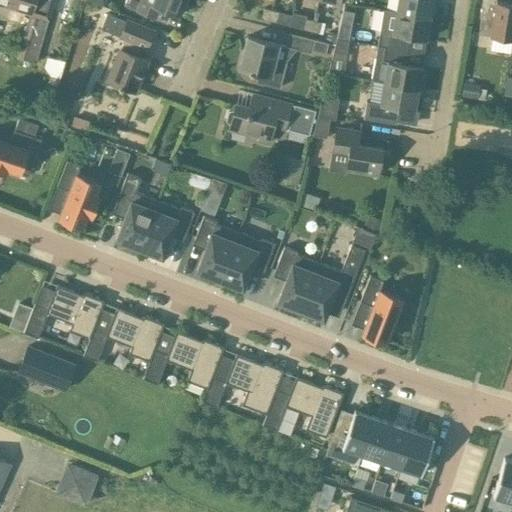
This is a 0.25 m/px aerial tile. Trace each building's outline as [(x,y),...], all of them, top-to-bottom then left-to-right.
[(0,0),(0,3),(31,13),(21,47),(37,52),(53,0),(0,0)] [(126,0),(124,5),(167,23),(172,13),(179,15),(182,6),(187,5),(188,0),(126,0)] [(415,15),(430,17),(433,0),(398,0),(396,12),(415,15)] [(511,43),(511,0),(507,0),(508,2),(496,0),(494,11),(482,9),(478,33),(491,35),(511,38),(510,54),(511,43)] [(271,10),(264,8),(261,18),(269,20),(271,10)] [(271,10),(269,20),(276,22),(279,12),(271,10)] [(430,17),(415,15),(396,12),(393,33),(387,32),(386,37),(379,36),(378,46),(385,47),(408,50),(411,36),(427,39),(430,17)] [(120,48),(107,80),(119,85),(118,86),(122,88),(123,86),(134,91),(147,59),(141,57),(145,47),(147,47),(154,31),(127,19),(126,21),(107,13),(101,28),(125,38),(120,49),(120,48)] [(313,20),(306,18),(303,29),(311,31),(313,20)] [(313,20),(311,31),(318,32),(321,22),(313,20)] [(336,38),(349,40),(351,28),(340,26),(336,38)] [(312,49),(326,52),(328,46),(328,43),(315,40),(289,33),(286,46),(286,47),(296,49),(311,53),(312,49)] [(241,63),(240,67),(249,69),(249,71),(253,72),(253,70),(259,72),(256,82),(280,88),(286,63),(287,60),(275,57),(279,44),(248,36),(244,51),(241,63)] [(347,53),(349,40),(336,38),(333,51),(347,53)] [(408,50),(385,47),(378,46),(372,80),(384,82),(384,83),(415,88),(418,88),(418,87),(422,85),(423,77),(420,75),(422,66),(406,63),(408,50)] [(418,88),(415,88),(384,83),(381,104),(375,103),(373,117),(397,121),(399,107),(415,110),(416,101),(420,100),(421,93),(418,90),(418,88)] [(486,89),(463,86),(461,96),(484,100),(486,89)] [(330,118),(335,119),(338,98),(322,95),(317,116),(330,118)] [(229,112),(227,120),(230,124),(229,128),(253,135),(252,138),(268,143),(269,139),(273,125),(309,134),(315,110),(291,104),(262,97),(259,109),(236,103),(234,110),(229,112)] [(68,113),(56,110),(60,125),(68,127),(70,117),(68,113)] [(330,118),(317,116),(312,135),(327,138),(330,118)] [(332,152),(348,155),(346,169),(379,174),(383,148),(358,144),(360,131),(336,127),(332,152)] [(14,129),(10,142),(0,138),(0,169),(6,172),(7,168),(28,175),(41,138),(14,129)] [(114,156),(126,161),(129,153),(117,148),(114,156)] [(292,156),(284,182),(298,186),(305,159),(292,156)] [(67,159),(57,185),(69,190),(59,217),(83,226),(87,214),(91,215),(99,196),(95,194),(99,182),(77,173),(80,164),(67,159)] [(127,172),(114,207),(126,212),(116,239),(139,248),(158,200),(136,191),(141,178),(127,172)] [(210,178),(198,174),(195,186),(207,190),(210,178)] [(207,193),(221,198),(227,183),(213,178),(207,193)] [(303,192),(300,205),(316,210),(320,197),(303,192)] [(173,230),(185,235),(194,211),(181,206),(180,209),(158,200),(139,248),(162,257),(173,230)] [(194,239),(207,243),(196,270),(219,279),(238,231),(216,223),(217,220),(203,215),(194,239)] [(219,279),(243,288),(253,261),(265,266),(274,242),(261,237),(260,240),(238,231),(219,279)] [(334,292),(346,297),(365,248),(351,243),(341,271),(319,262),(300,310),(323,319),(334,292)] [(277,301),(300,310),(319,262),(296,253),(297,251),(284,246),(275,269),(287,274),(277,301)] [(360,301),(372,306),(362,332),(386,342),(402,298),(379,289),(383,280),(370,275),(360,301)] [(73,295),(74,291),(57,284),(48,307),(35,302),(23,331),(38,337),(47,313),(72,322),(69,329),(90,337),(104,300),(83,292),(81,298),(73,295)] [(164,323),(143,315),(141,321),(132,318),(134,314),(117,307),(105,336),(131,346),(129,352),(149,360),(154,348),(164,323)] [(149,360),(143,377),(157,383),(166,359),(191,369),(186,380),(207,388),(220,353),(223,346),(203,338),(200,344),(192,341),(194,337),(176,330),(167,353),(154,348),(149,360)] [(18,370),(64,388),(74,363),(27,345),(18,370)] [(86,347),(83,354),(97,360),(100,352),(86,347)] [(234,359),(220,353),(207,388),(212,377),(247,390),(241,404),(266,413),(275,388),(283,369),(262,361),(260,367),(252,364),(253,360),(236,353),(234,359)] [(311,387),(313,383),(296,376),(289,393),(275,388),(266,413),(262,424),(276,429),(285,405),(310,415),(305,428),(325,436),(343,392),(322,384),(320,390),(311,387)] [(361,456),(374,416),(354,409),(341,449),(361,456)] [(374,417),(362,453),(381,460),(394,423),(374,417)] [(394,423),(381,460),(400,467),(413,430),(394,423)] [(413,430),(400,467),(420,473),(419,474),(421,474),(434,436),(432,436),(413,430)] [(0,487),(11,463),(0,457),(0,487)] [(504,457),(493,495),(494,496),(494,495),(511,500),(511,460),(505,458),(504,457)] [(97,471),(66,460),(55,488),(86,500),(97,471)] [(354,477),(351,484),(363,488),(365,481),(354,477)] [(320,491),(332,495),(335,485),(323,481),(320,491)] [(387,484),(383,495),(390,498),(392,490),(394,486),(387,484)] [(392,490),(390,498),(401,501),(404,494),(392,490)] [(350,495),(343,511),(392,511),(393,510),(350,495)]
